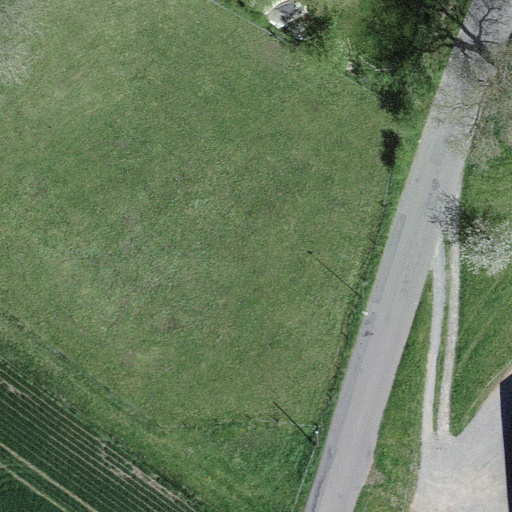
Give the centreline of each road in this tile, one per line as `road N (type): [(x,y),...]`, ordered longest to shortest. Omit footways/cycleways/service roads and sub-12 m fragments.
road 1 (tertiary): [(504,0),(415,235),(329,511)]
road 2 (track): [(221,511),(0,329)]
